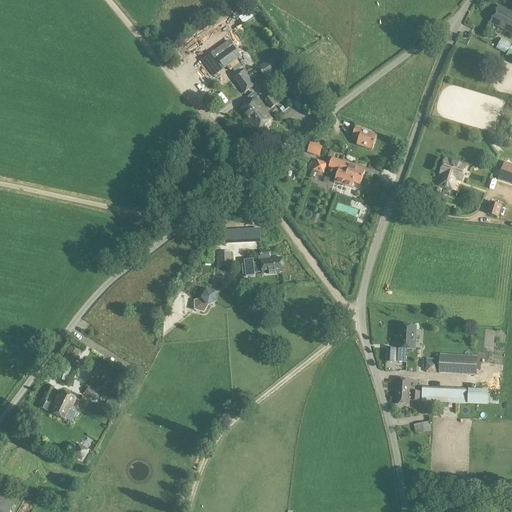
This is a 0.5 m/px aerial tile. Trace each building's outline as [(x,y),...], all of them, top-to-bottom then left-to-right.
[(511,14),(499,8),(491,23),(511,34),(511,14)] [(511,44),(502,39),(496,49),(511,58),(511,44)] [(191,52),(194,49),(191,46),(173,62),(181,70),(195,56),(191,52)] [(233,46),(217,58),(225,69),(241,57),(233,46)] [(283,66),(276,55),(259,67),(266,78),(283,66)] [(284,67),(274,74),(277,78),(278,77),(280,79),(288,73),(284,67)] [(244,71),(232,79),(243,94),(255,86),(249,77),(244,71)] [(257,72),(249,77),(255,86),(263,80),(257,72)] [(277,105),(272,97),(266,101),(271,109),(277,105)] [(258,100),(242,112),(257,133),(274,121),(258,100)] [(360,139),(357,146),(373,151),(377,137),(371,135),(372,133),(355,128),(353,137),(360,139)] [(329,131),(319,132),(320,140),(329,139),(329,131)] [(324,145),(312,141),(309,152),(321,156),(324,145)] [(328,162),(318,159),(314,170),(324,173),(328,162)] [(354,183),(361,186),(365,172),(359,170),(360,169),(332,160),(329,168),(339,171),(335,183),(352,189),(354,183)] [(440,186),(452,190),(455,179),(462,181),(467,167),(445,160),(441,174),(444,176),(440,186)] [(500,178),(511,182),(511,167),(504,165),(500,178)] [(497,218),(501,206),(491,203),(487,215),(497,218)] [(261,229),(224,231),(225,245),(261,243),(261,229)] [(255,274),(262,273),(263,275),(283,273),(281,258),(270,260),(269,251),(260,252),(261,263),(254,264),(253,260),(244,261),(245,265),(242,266),(243,275),(246,275),(246,278),(255,277),(255,274)] [(230,253),(218,254),(218,268),(231,268),(230,253)] [(207,292),(203,299),(195,302),(195,311),(202,313),(204,313),(204,312),(208,306),(216,303),(216,294),(207,292)] [(415,350),(416,327),(399,326),(398,350),(387,349),(387,362),(406,363),(407,350),(415,350)] [(54,373),(52,378),(66,383),(80,351),(69,347),(62,365),(57,374),(54,373)] [(477,358),(440,355),(439,373),(476,376),(477,358)] [(127,383),(109,371),(102,381),(105,383),(101,388),(116,398),(127,383)] [(409,405),(409,401),(419,402),(420,392),(410,392),(410,381),(396,380),(395,405),(409,405)] [(84,394),(94,400),(95,399),(97,401),(100,397),(98,395),(100,391),(90,385),(84,394)] [(449,408),(449,404),(488,406),(488,393),(430,390),(430,403),(436,403),(436,408),(449,408)] [(53,405),(43,400),(39,408),(49,413),(65,421),(72,424),(76,415),(69,412),(75,399),(59,391),(53,405)] [(104,407),(113,413),(114,411),(116,412),(121,405),(109,398),(104,407)] [(417,430),(429,425),(426,420),(414,425),(417,430)] [(83,460),(89,450),(80,445),(74,454),(83,460)] [(10,511),(15,505),(0,495),(0,511),(10,511)]
